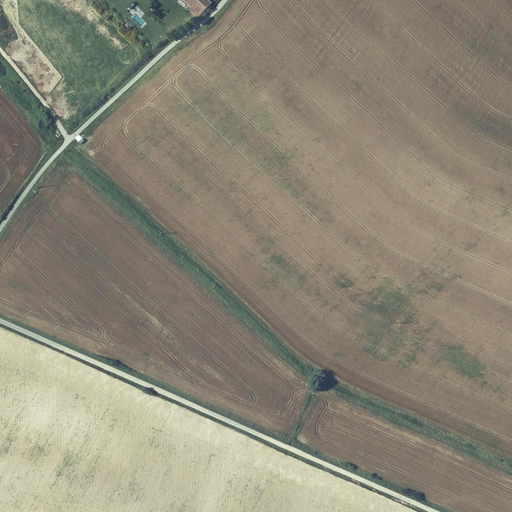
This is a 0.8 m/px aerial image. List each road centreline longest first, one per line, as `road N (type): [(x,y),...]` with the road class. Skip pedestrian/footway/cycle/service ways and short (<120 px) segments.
road 1 (tertiary): [(435,511),(0,320)]
road 2 (unclassified): [(224,0),(64,145),(0,230)]
